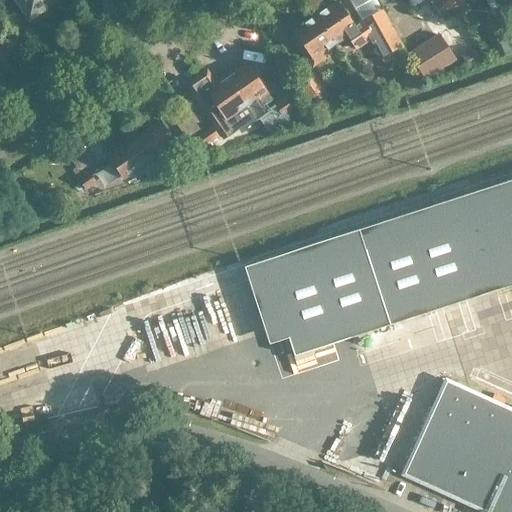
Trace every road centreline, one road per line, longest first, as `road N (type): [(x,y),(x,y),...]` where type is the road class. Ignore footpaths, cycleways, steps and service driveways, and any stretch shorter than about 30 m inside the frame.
road 1 (unclassified): [(388,511),(183,432),(118,427),(0,450)]
road 2 (secondary): [(0,130),(198,0)]
